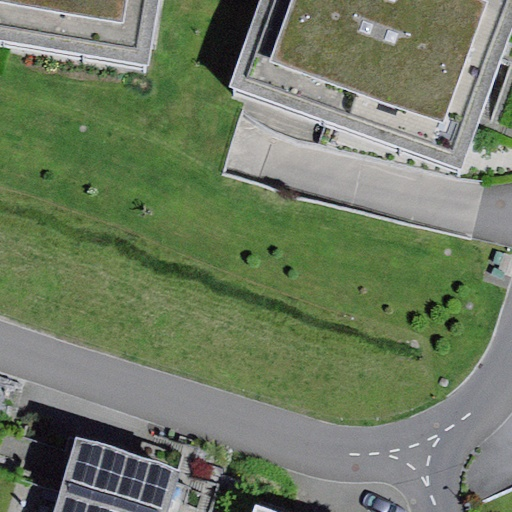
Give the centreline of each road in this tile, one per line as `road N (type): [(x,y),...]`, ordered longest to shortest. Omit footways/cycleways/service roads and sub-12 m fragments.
road 1 (residential): [(420,459),(317,448),(0,352)]
road 2 (residential): [(511,361),(496,401),(420,459)]
